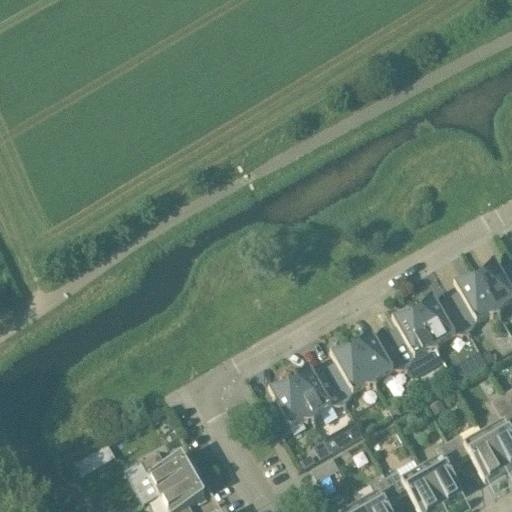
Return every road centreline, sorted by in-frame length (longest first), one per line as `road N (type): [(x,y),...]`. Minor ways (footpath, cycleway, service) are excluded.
road 1 (unclassified): [(511,39),(163,225),(0,335)]
road 2 (residential): [(511,210),(233,364),(211,392),(216,419)]
